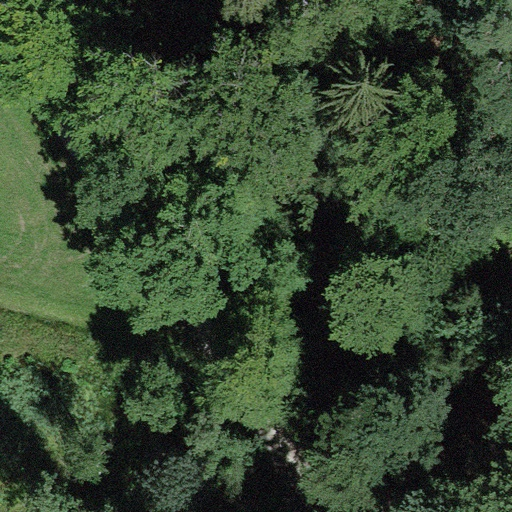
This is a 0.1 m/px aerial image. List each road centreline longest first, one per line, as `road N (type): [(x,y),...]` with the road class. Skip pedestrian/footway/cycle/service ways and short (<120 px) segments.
road 1 (track): [(0,37),(200,312),(321,511)]
road 2 (track): [(395,511),(511,451)]
